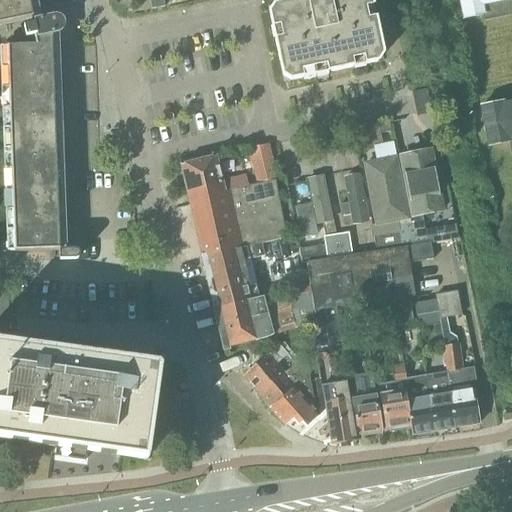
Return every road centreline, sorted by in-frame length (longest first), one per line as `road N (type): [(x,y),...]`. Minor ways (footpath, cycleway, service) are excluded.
road 1 (residential): [(225,505),(139,155)]
road 2 (residential): [(139,155),(405,93)]
road 3 (secondary): [(471,468),(225,505)]
road 4 (residential): [(139,155),(110,34)]
